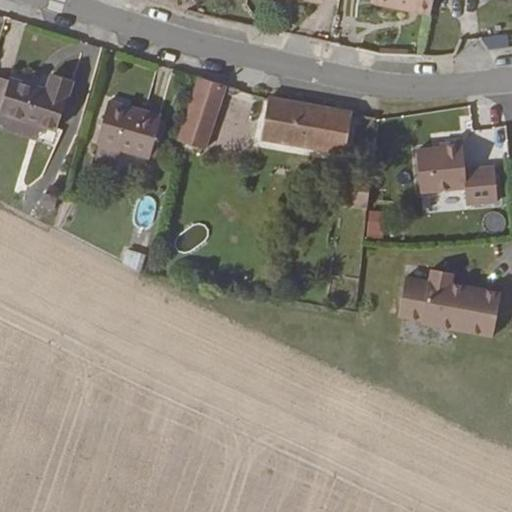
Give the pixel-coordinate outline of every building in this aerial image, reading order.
[(147,0),(188,11),(204,0),(147,0)] [(371,0),(371,1),(428,12),(430,0),(371,0)] [(0,70),(0,105),(59,119),(70,70),(48,65),(44,82),(0,70)] [(226,89),(199,79),(187,116),(213,125),(226,89)] [(106,102),(94,141),(146,155),(159,119),(106,102)] [(263,143),(345,154),(348,114),(309,109),(268,102),(263,143)] [(213,125),(187,116),(178,144),(204,152),(205,150),(213,125)] [(465,168),(463,140),(440,142),(440,146),(417,148),(421,191),(466,186),(467,203),(499,200),(495,165),(465,168)] [(356,214),(368,216),(371,176),(343,174),(341,200),(347,201),(346,209),(356,210),(356,214)] [(41,195),(39,216),(53,218),(55,196),(41,195)] [(138,197),(137,223),(152,224),(153,198),(138,197)] [(383,237),(385,211),(369,210),(367,237),(383,237)] [(122,265),(138,269),(142,254),(127,249),(122,265)] [(402,277),(399,327),(497,333),(501,289),(454,286),(455,272),(431,271),(430,279),(402,277)]
